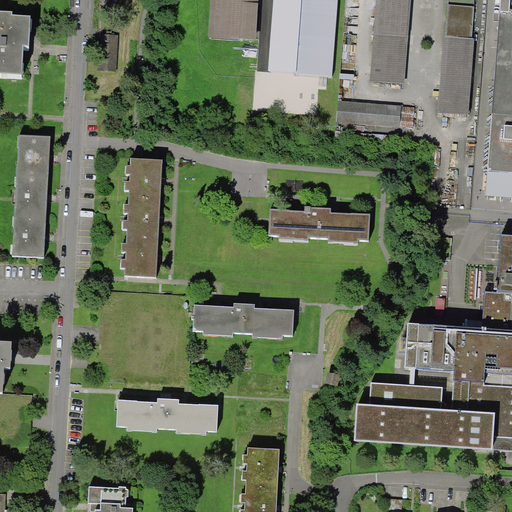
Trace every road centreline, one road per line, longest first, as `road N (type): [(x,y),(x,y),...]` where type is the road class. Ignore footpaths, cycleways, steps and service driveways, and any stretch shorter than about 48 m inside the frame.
road 1 (residential): [(85,0),(57,511)]
road 2 (residential): [(511,482),(368,478),(343,489),(340,511)]
